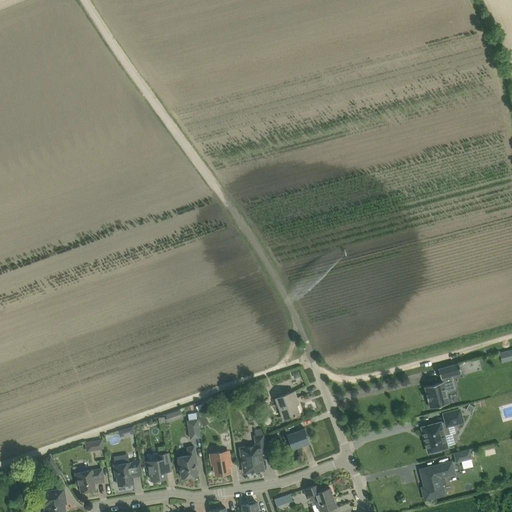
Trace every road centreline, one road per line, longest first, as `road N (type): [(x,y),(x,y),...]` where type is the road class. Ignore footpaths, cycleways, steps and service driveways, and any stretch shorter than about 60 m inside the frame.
road 1 (unclassified): [(349,458),(267,265),(83,0)]
road 2 (residential): [(96,511),(173,492),(193,497),(283,483),(349,458)]
road 3 (track): [(317,370),(357,380),(511,337)]
